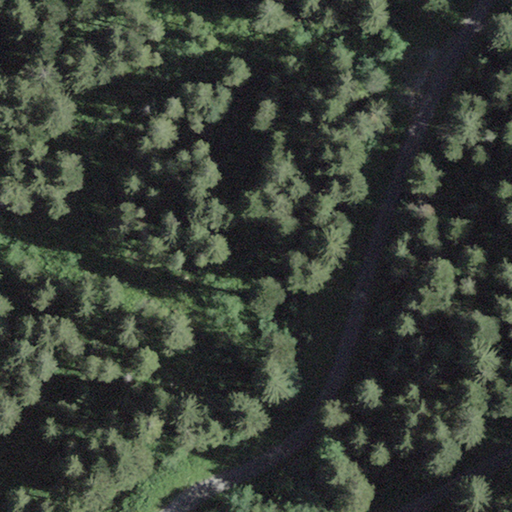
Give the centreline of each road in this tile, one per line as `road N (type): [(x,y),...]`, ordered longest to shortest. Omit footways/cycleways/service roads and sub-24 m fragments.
road 1 (track): [(173,511),(292,439),(324,403),(418,114),(485,0)]
road 2 (track): [(511,450),(397,511)]
